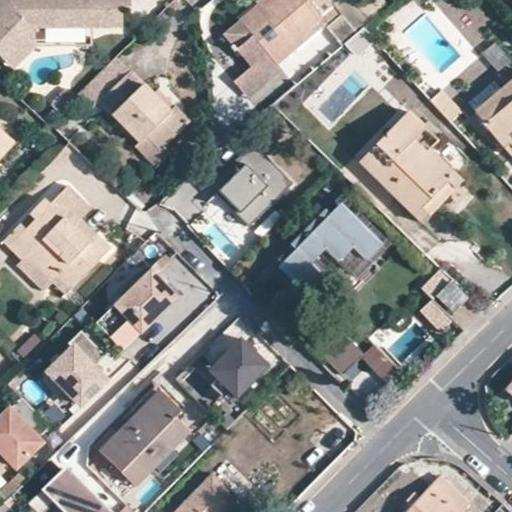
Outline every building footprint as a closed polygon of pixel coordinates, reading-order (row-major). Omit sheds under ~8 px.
[(121,26),(121,5),(130,5),(129,0),(0,0),(0,57),(0,58),(33,27),(121,26)] [(274,0),(260,11),(256,6),(239,21),(250,36),(235,48),(254,71),(270,59),(274,64),(294,48),(286,39),(316,15),(318,18),(329,9),(331,8),(325,0),(274,0)] [(274,0),(254,0),(253,1),(256,6),(260,11),(274,0)] [(369,22),(352,0),(325,0),(331,8),(329,9),(353,38),(363,30),(371,24),(369,22)] [(318,18),(316,15),(286,39),(294,48),(324,24),(318,18)] [(250,36),(239,21),(223,33),(235,48),(250,36)] [(11,70),(35,46),(33,27),(0,58),(11,70)] [(249,100),(283,70),(277,64),(276,63),(274,64),(270,59),(254,71),(251,68),(233,83),(234,83),(249,100)] [(128,72),(98,102),(138,143),(146,136),(160,150),(188,121),(172,106),(167,111),(151,94),(141,85),(128,72)] [(511,81),(474,113),(485,127),(510,104),(506,99),(511,94),(511,81)] [(58,112),(75,96),(67,88),(51,104),(58,112)] [(156,89),(151,94),(167,111),(172,106),(156,89)] [(502,146),(506,142),(511,148),(511,94),(506,99),(510,104),(485,127),(502,146)] [(425,149),(423,152),(410,140),(420,129),(404,113),(358,161),(412,215),(451,175),(425,149)] [(0,155),(10,144),(0,134),(0,155)] [(291,185),(250,144),(236,158),(247,169),(209,206),(238,236),(291,185)] [(412,215),(419,222),(458,182),(451,175),(412,215)] [(24,230),(17,238),(29,251),(23,258),(50,284),(54,280),(66,291),(109,248),(95,234),(87,242),(72,227),(80,219),(90,209),(67,187),(49,205),(43,200),(28,215),(33,221),(24,230)] [(364,260),(380,243),(339,203),(324,218),(320,214),(289,245),(293,250),(278,265),(319,306),(336,289),(308,262),(322,248),(335,262),(351,246),(364,260)] [(87,242),(95,234),(80,219),(72,227),(87,242)] [(19,262),(15,267),(41,293),(50,284),(23,258),(29,251),(17,238),(24,230),(19,225),(0,243),(19,262)] [(169,262),(148,240),(138,249),(131,256),(147,272),(153,277),(169,262)] [(351,246),(335,262),(349,275),(364,260),(351,246)] [(147,272),(120,298),(135,313),(133,315),(145,328),(175,299),(153,277),(147,272)] [(431,301),(432,300),(436,295),(441,290),(429,278),(419,289),(431,301)] [(54,280),(50,284),(62,295),(66,291),(54,280)] [(441,290),(436,295),(452,312),(463,300),(447,284),(441,290)] [(120,298),(112,306),(139,335),(145,328),(133,315),(135,313),(120,298)] [(103,357),(80,333),(69,344),(73,348),(44,375),(78,412),(109,384),(93,367),(103,357)] [(269,369),(239,339),(205,373),(234,403),(269,369)] [(100,451),(135,486),(186,434),(172,420),(178,415),(157,394),(100,451)] [(0,418),(0,453),(4,458),(17,471),(45,445),(39,439),(49,430),(20,400),(0,418)] [(4,458),(0,461),(0,501),(3,505),(27,481),(17,471),(4,458)] [(115,511),(109,511),(65,468),(41,492),(61,511),(142,511),(129,498),(115,511)] [(438,475),(418,497),(410,506),(405,511),(458,511),(468,502),(438,475)] [(225,511),(235,502),(210,478),(176,511),(225,511)] [(418,497),(412,493),(405,501),(410,506),(418,497)]
